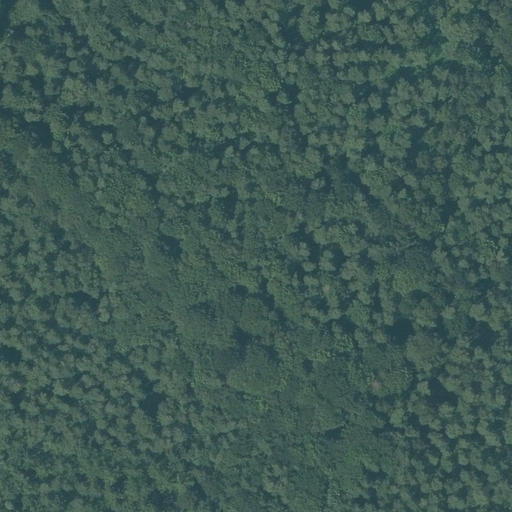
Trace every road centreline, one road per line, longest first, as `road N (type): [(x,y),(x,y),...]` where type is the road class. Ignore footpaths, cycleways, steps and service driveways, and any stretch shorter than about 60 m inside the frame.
road 1 (track): [(378,395),(422,338),(511,280)]
road 2 (track): [(314,511),(378,395)]
